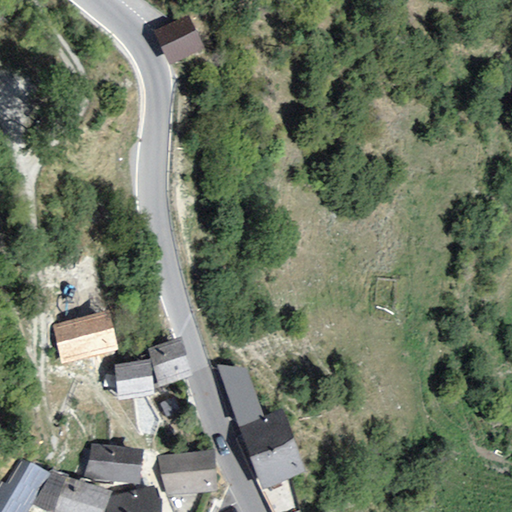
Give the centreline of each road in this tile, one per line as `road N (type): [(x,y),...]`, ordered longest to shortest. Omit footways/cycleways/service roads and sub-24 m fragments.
road 1 (tertiary): [(257,511),(225,448),(182,319),(154,201),(152,78),(140,40),(95,0)]
road 2 (track): [(19,0),(56,103),(27,150),(16,194),(28,360)]
